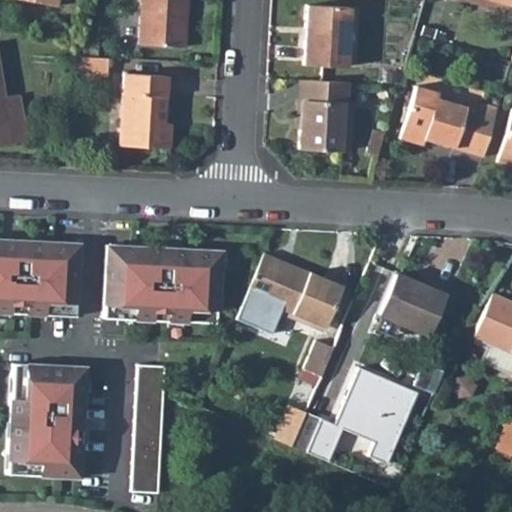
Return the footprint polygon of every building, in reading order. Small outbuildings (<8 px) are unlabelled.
[(182,10),(185,10),(185,0),(140,0),(138,43),(160,45),(180,46),(182,10)] [(349,6),(306,4),(303,64),(346,66),(349,6)] [(107,73),(107,56),(79,55),(76,73),(107,73)] [(162,121),(165,74),(123,71),(118,144),(168,147),(169,122),(162,121)] [(0,143),(26,139),(18,93),(3,96),(0,75),(0,143)] [(343,102),(347,102),(348,81),(302,79),(301,99),(300,99),(300,104),(297,148),(340,150),(343,102)] [(433,141),(482,155),(496,106),(481,102),(478,110),(436,97),(437,91),(414,85),(399,137),(422,144),(424,138),(425,134),(434,137),(433,141)] [(511,108),(496,160),(511,165),(511,108)] [(11,239),(0,238),(0,248),(11,249),(11,239)] [(0,311),(73,316),(77,243),(11,239),(11,249),(0,248),(0,311)] [(215,324),(219,250),(182,248),(181,258),(169,257),(169,248),(104,244),(100,317),(215,324)] [(182,248),(169,248),(169,257),(181,258),(182,248)] [(342,280),(325,272),(323,278),(288,263),(287,267),(260,256),(242,298),(321,330),(342,280)] [(444,294),(393,273),(376,313),(426,335),(444,294)] [(510,376),(511,376),(511,302),(490,293),(472,336),(489,343),(511,352),(511,371),(511,374),(510,376)] [(317,378),(329,350),(312,342),(300,371),(313,377),(317,378)] [(511,374),(511,371),(511,352),(489,343),(484,356),(484,363),(511,374)] [(433,344),(429,352),(442,358),(446,350),(433,344)] [(85,366),(12,363),(6,473),(79,477),(81,440),(71,439),(72,427),(82,428),(85,366)] [(162,366),(135,364),(129,491),(156,493),(161,390),(162,366)] [(366,455),(385,463),(415,392),(356,367),(332,423),(318,417),(304,451),(326,461),(340,428),(372,442),(366,455)] [(313,377),(300,371),(296,381),(309,386),(313,377)] [(176,386),(179,377),(171,374),(169,383),(176,386)] [(511,454),(511,419),(509,418),(496,448),(511,454)] [(82,428),(72,427),(71,439),(81,440),(82,428)] [(446,497),(430,490),(426,500),(442,507),(446,497)]
